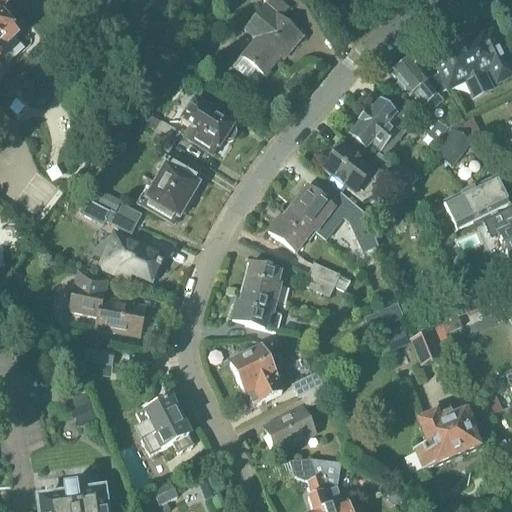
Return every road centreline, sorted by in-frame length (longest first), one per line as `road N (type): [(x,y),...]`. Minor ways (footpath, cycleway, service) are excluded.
road 1 (residential): [(254,511),(188,368),(191,325),(217,258),(262,177),(325,104),(366,62),(465,0)]
road 2 (unknown): [(0,210),(26,172),(23,99)]
